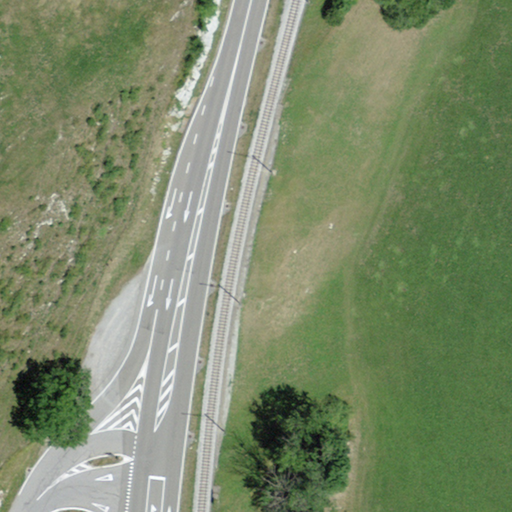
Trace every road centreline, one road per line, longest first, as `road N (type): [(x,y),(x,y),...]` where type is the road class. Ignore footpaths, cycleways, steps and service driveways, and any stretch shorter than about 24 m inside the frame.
road 1 (tertiary): [(216,143),(175,224),(126,387),(52,466)]
road 2 (secondary): [(166,450),(216,143)]
road 3 (secondary): [(216,143),(251,0)]
road 4 (tertiary): [(33,511),(84,488),(161,493)]
road 5 (tertiary): [(166,450),(82,447),(52,466)]
